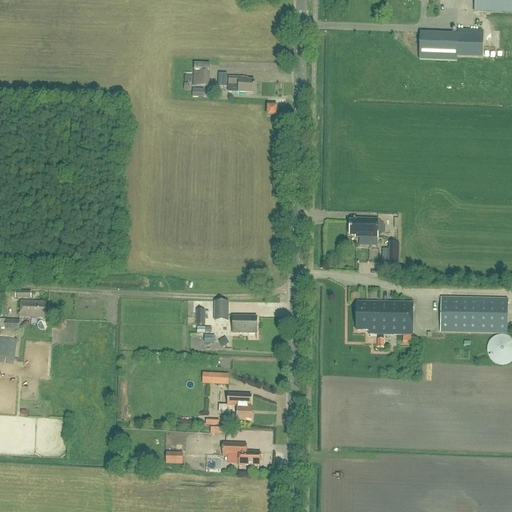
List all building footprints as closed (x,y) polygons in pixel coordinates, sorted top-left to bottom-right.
[(511,0),(474,0),(474,13),(511,14),(511,0)] [(482,59),(483,32),(457,31),(457,35),(420,34),(419,61),(457,62),(457,58),(482,59)] [(500,49),(491,50),(492,58),(501,57),(500,49)] [(209,88),(210,73),(193,72),(193,87),(209,88)] [(218,75),(218,88),(227,88),(227,75),(218,75)] [(229,79),(228,88),(228,93),(254,94),(254,82),(248,81),(248,79),(229,79)] [(204,91),(192,90),(192,99),(204,99),(204,91)] [(276,117),(277,107),(268,107),(267,116),(276,117)] [(377,239),(378,221),(356,221),(356,222),(350,222),(349,236),(355,236),(355,238),(377,239)] [(382,250),(383,263),(399,262),(398,249),(382,250)] [(341,254),(328,254),(328,269),(342,268),(341,254)] [(507,335),(508,301),(441,299),(440,333),(507,335)] [(48,319),(49,303),(20,302),(19,318),(48,319)] [(228,322),(228,303),(215,303),(215,322),(228,322)] [(412,336),(413,304),(356,303),(356,332),(368,332),(368,335),(378,336),(377,349),(383,349),(383,336),(412,336)] [(205,326),(205,312),(197,312),(197,326),(205,326)] [(256,335),(257,318),(233,318),(233,335),(256,335)] [(10,331),(19,331),(19,321),(0,320),(0,334),(10,335),(10,331)] [(511,361),(511,340),(509,338),(503,336),(498,336),(492,339),(489,344),(487,349),(487,355),(490,360),(495,364),(500,366),(506,365),(511,362),(511,361)] [(1,338),(0,341),(0,356),(14,359),(17,341),(1,338)] [(225,338),(218,343),(222,349),(229,345),(225,338)] [(214,386),(229,386),(229,376),(215,375),(214,386)] [(245,421),(252,422),(252,409),(251,409),(251,397),(228,396),(228,407),(219,407),(219,414),(237,415),(237,423),(245,424),(245,421)] [(239,458),(239,468),(245,468),(245,466),(260,467),(261,455),(254,455),(254,453),(246,453),(246,446),(223,445),(222,457),(239,458)] [(166,464),(182,464),(182,453),(166,453),(166,464)] [(274,467),(274,454),(265,453),(265,467),(274,467)]
